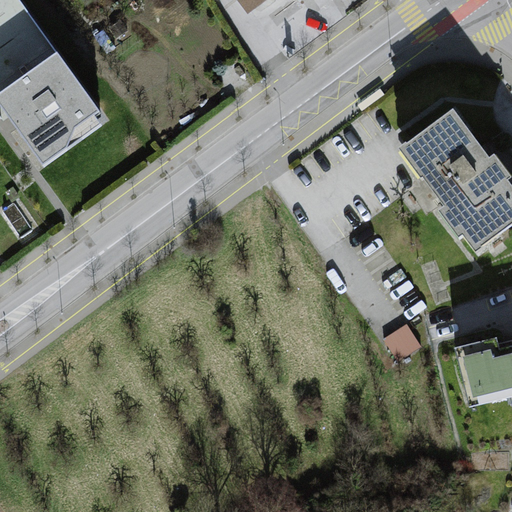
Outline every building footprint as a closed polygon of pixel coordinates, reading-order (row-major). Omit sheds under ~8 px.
[(269,0),(230,0),(245,19),(269,0)] [(55,51),(0,90),(0,102),(43,163),(104,120),(55,51)] [(451,105),(392,150),(413,177),(421,178),(444,207),(439,210),(457,233),(462,230),(475,247),(511,219),(511,189),(505,181),(509,175),(492,148),(488,152),(451,105)] [(402,324),(381,337),(394,357),(415,344),(402,324)] [(511,333),(449,349),(464,410),(506,400),(509,409),(511,407),(511,333)]
